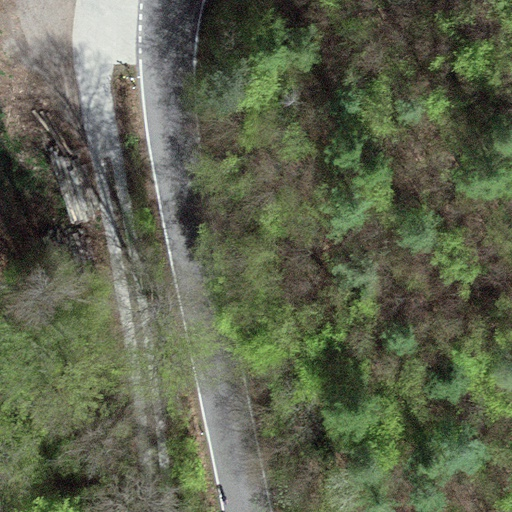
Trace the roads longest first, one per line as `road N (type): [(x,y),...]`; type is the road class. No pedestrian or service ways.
road 1 (track): [(140,0),(114,18),(103,39),(98,99),(159,511)]
road 2 (tertiary): [(172,0),(167,69),(181,197),(246,511)]
